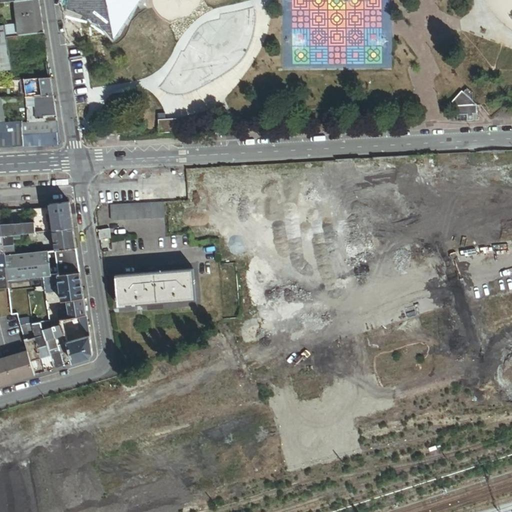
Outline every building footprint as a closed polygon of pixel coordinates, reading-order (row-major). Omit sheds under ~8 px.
[(44,33),(39,0),(34,0),(14,3),(17,26),(19,37),(44,33)] [(66,0),(67,0),(86,13),(119,33),(139,0),(66,0)] [(7,38),(19,37),(17,26),(5,27),(7,38)] [(6,38),(7,38),(5,27),(0,27),(0,71),(11,70),(6,38)] [(25,61),(11,64),(14,80),(34,79),(40,79),(51,79),(47,51),(27,53),(28,61),(25,61)] [(24,53),(10,56),(11,64),(25,61),(24,53)] [(40,79),(34,79),(36,91),(42,91),(40,79)] [(54,97),(51,79),(40,79),(42,91),(43,97),(54,97)] [(477,106),(478,105),(473,101),(472,93),(467,89),(464,93),(462,91),(452,103),(456,106),(458,121),(473,121),(473,115),(477,114),(477,106)] [(57,115),(54,97),(43,97),(35,97),(36,119),(44,119),(44,116),(57,115)] [(178,116),(156,117),(157,131),(179,129),(178,116)] [(23,147),(57,145),(56,122),(22,124),(23,147)] [(1,123),(0,123),(0,148),(23,147),(22,124),(22,123),(1,123)] [(161,200),(108,204),(110,220),(162,215),(161,200)] [(73,227),(69,201),(48,204),(49,207),(52,229),(52,230),(73,227)] [(52,229),(49,207),(33,208),(34,231),(52,229)] [(25,233),(34,232),(33,222),(20,223),(21,233),(25,233)] [(20,223),(1,225),(1,236),(11,235),(21,233),(20,223)] [(76,246),(73,227),(52,230),(55,249),(76,246)] [(98,230),(99,240),(110,239),(109,229),(98,230)] [(11,235),(1,236),(2,244),(3,252),(4,256),(14,254),(12,238),(11,235)] [(80,270),(76,246),(55,249),(37,252),(14,254),(4,256),(5,265),(7,280),(42,276),(57,273),(80,270)] [(84,297),(80,270),(57,273),(58,282),(61,300),(66,299),(84,297)] [(116,296),(117,301),(117,307),(194,301),(192,270),(115,276),(116,296)] [(58,282),(57,273),(42,276),(43,283),(48,283),(58,282)] [(43,283),(42,276),(7,280),(7,287),(8,289),(44,284),(43,283)] [(86,315),(84,297),(66,299),(68,308),(69,317),(77,316),(86,315)] [(59,319),(69,317),(68,308),(57,310),(58,319),(59,319)] [(88,330),(86,315),(77,316),(81,332),(88,330)] [(61,324),(59,319),(58,319),(49,320),(51,327),(61,324)] [(42,330),(39,322),(30,323),(31,326),(32,326),(33,330),(34,329),(37,336),(43,334),(42,330)] [(30,326),(29,323),(19,325),(21,332),(31,329),(30,326)] [(64,334),(61,324),(51,327),(54,337),(64,334)] [(54,337),(51,327),(42,330),(43,334),(45,340),(54,337)] [(48,350),(45,340),(43,334),(37,336),(33,337),(40,357),(49,354),(48,350)] [(66,342),(64,334),(54,337),(57,347),(59,351),(63,350),(63,351),(69,349),(66,342)] [(92,352),(89,335),(66,342),(69,349),(72,362),(89,357),(92,352)] [(33,337),(24,340),(25,345),(26,351),(29,360),(34,359),(40,357),(33,337)] [(57,347),(54,337),(45,340),(48,350),(57,347)] [(59,351),(57,347),(48,350),(49,354),(51,361),(54,368),(60,366),(63,365),(59,351)] [(31,367),(29,360),(26,351),(0,359),(0,384),(34,374),(31,367)] [(49,354),(40,357),(42,364),(51,361),(49,354)]
